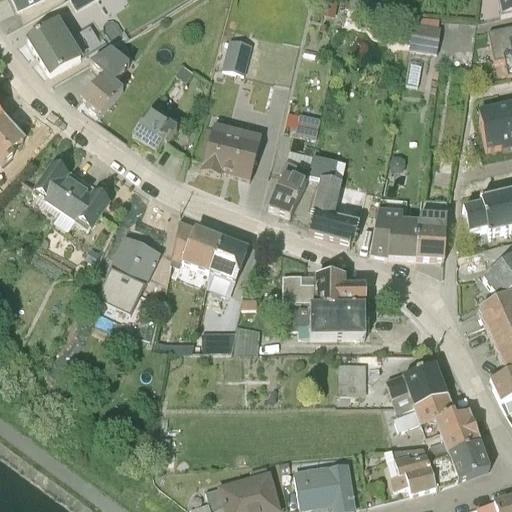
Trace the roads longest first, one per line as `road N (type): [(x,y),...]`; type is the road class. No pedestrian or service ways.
road 1 (residential): [(0,51),(25,86),(145,179),(192,206),(378,280),(433,325)]
road 2 (residential): [(433,325),(511,463)]
road 3 (unclassified): [(433,325),(448,281),(462,175)]
